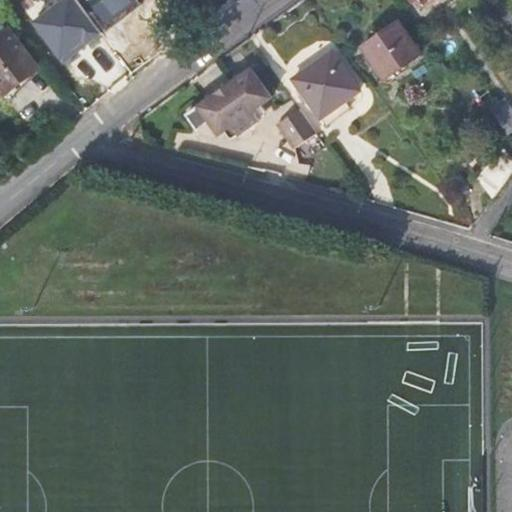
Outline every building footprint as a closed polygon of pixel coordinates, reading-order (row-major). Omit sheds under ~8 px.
[(61,0),(35,17),(64,62),(105,35),(81,0),(61,0)] [(139,0),(96,0),(94,2),(110,23),(140,0),(139,0)] [(436,0),(407,0),(418,14),(436,0)] [(396,26),(364,49),(385,80),(417,56),(396,26)] [(0,39),(0,87),(5,94),(36,72),(8,33),(0,39)] [(331,54),(293,81),(320,120),(358,93),(331,54)] [(250,71),(186,118),(197,133),(208,125),(218,138),(231,128),(238,137),(260,121),(253,112),(271,99),(250,71)] [(511,113),(502,99),(488,109),(507,135),(511,131),(511,113)] [(315,136),(298,111),(275,128),(293,152),(315,136)] [(474,180),(492,200),(509,176),(511,172),(511,163),(499,146),(474,180)]
